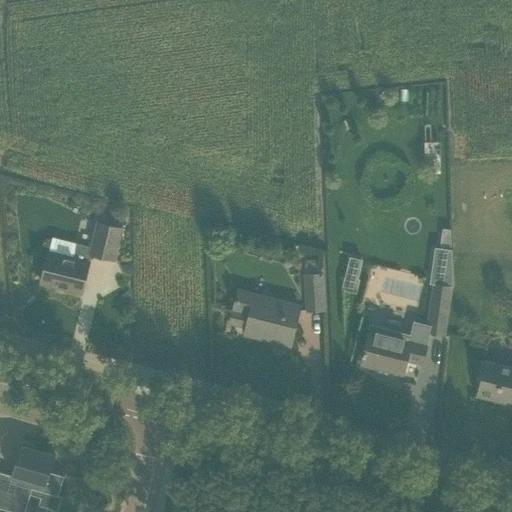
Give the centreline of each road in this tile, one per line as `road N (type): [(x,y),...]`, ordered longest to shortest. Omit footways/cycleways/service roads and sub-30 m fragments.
road 1 (tertiary): [(511,503),(153,409)]
road 2 (tertiary): [(153,409),(0,370)]
